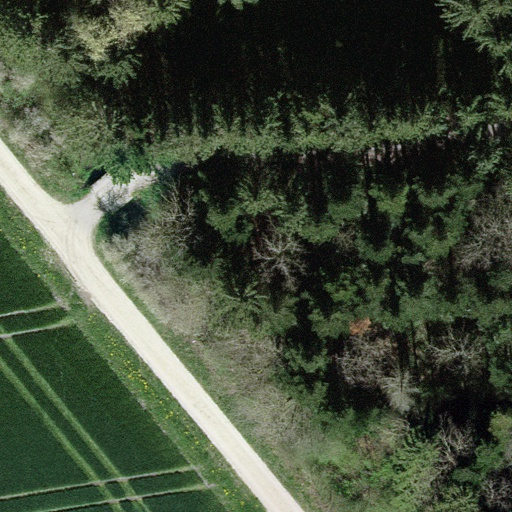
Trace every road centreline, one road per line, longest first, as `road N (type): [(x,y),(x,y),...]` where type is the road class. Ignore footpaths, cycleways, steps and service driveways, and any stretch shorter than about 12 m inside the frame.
road 1 (track): [(61,235),(134,178),(201,153),(511,132)]
road 2 (track): [(0,157),(288,511)]
